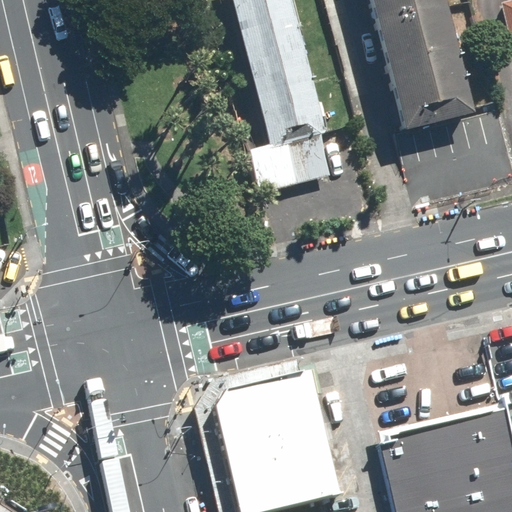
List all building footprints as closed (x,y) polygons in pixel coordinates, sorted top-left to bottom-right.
[(285,0),(228,0),(264,152),(243,157),(253,197),(328,179),(285,0)] [(438,0),(363,0),(400,137),(470,119),(438,0)] [(511,40),(511,1),(496,6),(505,42),(511,40)] [(204,411),(227,511),(277,511),(333,499),(305,377),(210,398),(204,411)] [(511,511),(511,467),(499,411),(373,440),(389,511),(511,511)]
